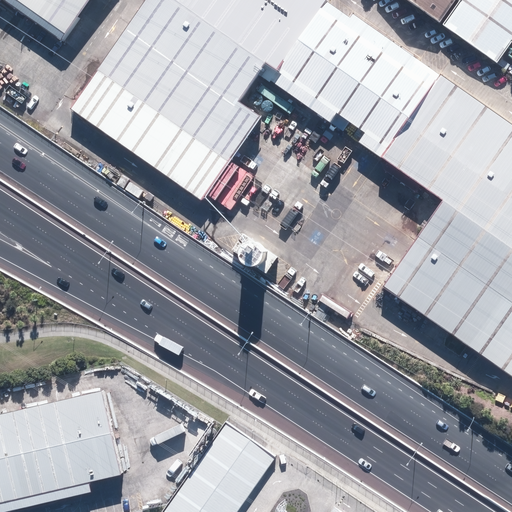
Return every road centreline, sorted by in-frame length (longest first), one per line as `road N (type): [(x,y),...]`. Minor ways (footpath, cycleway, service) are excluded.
road 1 (motorway): [(0,141),(511,476)]
road 2 (motorway): [(452,511),(209,352)]
road 3 (motorway): [(209,352),(0,216)]
road 4 (motorway): [(209,352),(0,248)]
